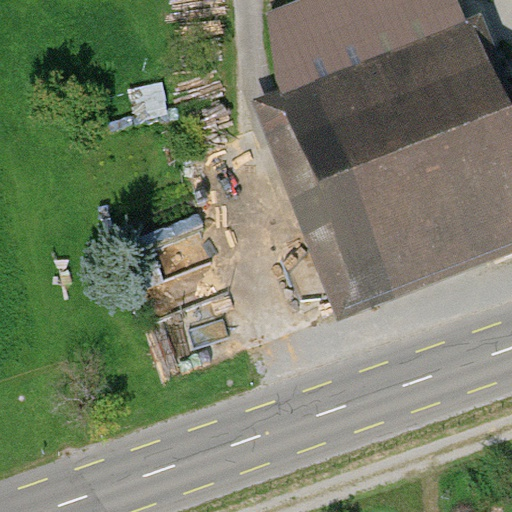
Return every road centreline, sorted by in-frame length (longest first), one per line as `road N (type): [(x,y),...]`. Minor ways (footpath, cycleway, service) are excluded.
road 1 (unknown): [(293,448),(232,0)]
road 2 (primary): [(109,511),(511,372)]
road 3 (track): [(511,429),(275,511)]
